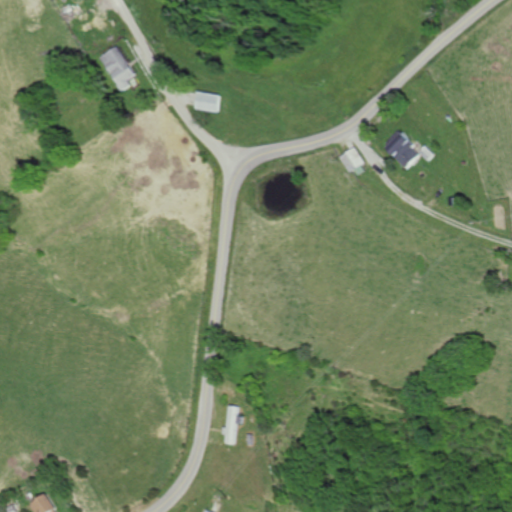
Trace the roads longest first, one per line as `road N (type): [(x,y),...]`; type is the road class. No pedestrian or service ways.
road 1 (secondary): [(500,0),(349,130),(263,158),(241,174),(229,208),(201,451),(160,511)]
road 2 (residential): [(232,197),(227,167),(120,0)]
